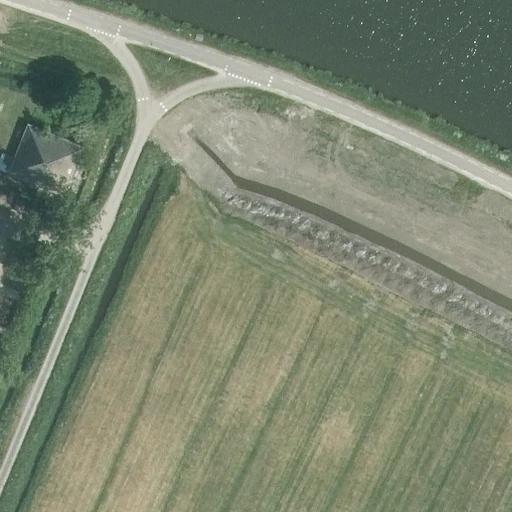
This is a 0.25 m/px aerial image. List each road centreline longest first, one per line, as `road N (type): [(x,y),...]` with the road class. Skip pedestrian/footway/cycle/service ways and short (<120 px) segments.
road 1 (unclassified): [(0,485),(145,122)]
road 2 (tertiary): [(511,191),(246,73)]
road 3 (tertiary): [(246,73),(105,26)]
